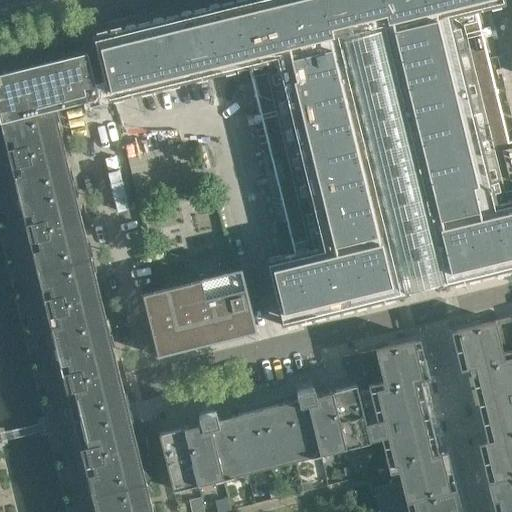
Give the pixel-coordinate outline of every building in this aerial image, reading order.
[(401,264),(345,38),(377,31),(432,256),(436,272),(437,272),(440,286),(511,268),(511,140),(507,142),(501,118),(495,92),(488,62),(475,11),(485,9),(505,4),(503,0),(236,0),(91,35),(95,52),(101,50),(107,76),(101,77),(107,101),(135,94),(211,75),(220,73),(228,71),(239,68),(248,66),(254,90),(261,117),(275,174),(282,202),(288,229),(294,253),(285,255),(264,260),(265,262),(265,265),(277,311),(281,325),(406,294),(403,280),(404,280),(401,264)] [(374,0),(336,0),(405,271),(410,295),(447,288),(440,263),(374,0)] [(101,50),(95,52),(88,53),(88,54),(94,79),(101,77),(107,76),(101,50)] [(73,55),(71,56),(0,72),(0,120),(54,108),(98,97),(94,79),(88,54),(85,54),(85,52),(83,53),(83,54),(73,56),(73,55)] [(145,456),(137,423),(131,424),(128,409),(123,389),(54,108),(0,120),(0,124),(6,149),(29,242),(32,254),(43,298),(58,362),(61,374),(68,402),(73,423),(77,437),(84,466),(87,478),(95,511),(511,511),(511,316),(451,331),(433,336),(419,339),(408,342),(340,358),(347,387),(315,395),(312,382),(295,386),(297,394),(237,409),(238,413),(217,419),(214,406),(197,410),(200,423),(158,433),(177,511),(214,511),(345,480),(348,491),(368,486),(373,511),(168,511),(155,454),(145,456)] [(130,158),(141,201),(198,188),(187,144),(130,158)] [(240,268),(140,293),(156,356),(256,332),(240,268)]
